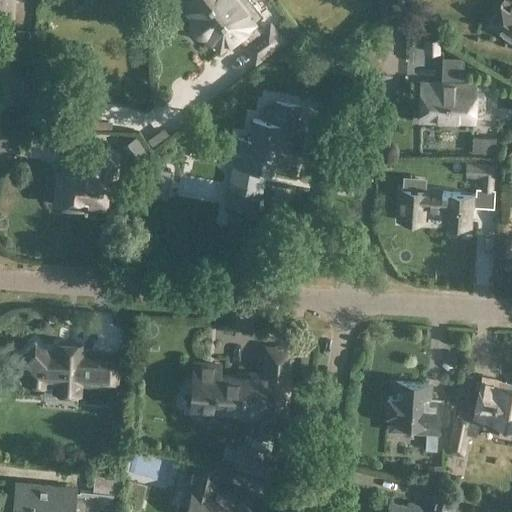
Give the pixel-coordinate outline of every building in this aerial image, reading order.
[(236,45),(262,32),(236,0),(210,0),(210,5),(206,8),(215,21),(212,26),(212,31),(217,34),(224,34),(226,33),(236,45)] [(489,18),(485,23),(511,42),(511,3),(508,8),(500,2),(489,18)] [(425,38),(425,51),(439,51),(438,39),(425,38)] [(441,79),(463,79),(464,57),(442,56),(441,79)] [(473,112),(481,113),(484,110),(484,96),(482,94),(474,93),(474,85),(421,82),(420,119),(473,121),(473,112)] [(248,138),(235,135),(223,206),(258,212),(264,172),(274,174),(281,133),(292,135),(297,105),(273,101),(270,121),(251,118),(248,138)] [(75,107),(40,107),(40,125),(75,125),(75,107)] [(137,134),(125,142),(138,160),(149,152),(137,134)] [(72,169),(56,168),(54,203),(64,203),(67,208),(75,208),(79,204),(103,206),(105,174),(114,175),(115,148),(94,147),(93,165),(73,163),(72,169)] [(478,177),(478,189),(495,190),(495,163),(466,161),(465,176),(478,177)] [(171,170),(153,166),(148,195),(166,199),(171,170)] [(399,187),(398,220),(424,222),(424,208),(445,210),(445,223),(467,224),(468,206),(476,206),(476,193),(399,187)] [(34,341),(16,356),(22,363),(21,383),(52,385),(51,392),(81,394),(82,384),(118,386),(119,384),(119,382),(125,382),(127,359),(120,358),(120,353),(84,350),(84,347),(85,343),(55,341),(54,346),(43,347),(40,348),(36,343),(34,341)] [(220,363),(194,361),(191,406),(205,407),(204,421),(230,423),(230,409),(244,410),(244,405),(269,408),(269,416),(284,417),(287,373),(276,372),(276,375),(244,372),(244,375),(219,373),(220,363)] [(511,428),(511,388),(511,385),(481,378),(473,417),(498,422),(499,426),(511,428)] [(436,433),(438,408),(427,408),(427,396),(424,395),(425,382),(395,381),(394,397),(388,396),(387,423),(388,423),(388,430),(420,432),(436,433)] [(473,417),(456,413),(447,452),(464,456),(473,417)] [(231,466),(272,478),(278,454),(269,452),(269,450),(266,449),(250,445),(246,444),(246,446),(237,444),(236,448),(232,462),(231,466)] [(246,511),(250,497),(215,487),(221,468),(194,460),(188,481),(192,482),(184,511),(246,511)] [(441,465),(427,463),(426,476),(439,478),(441,465)] [(75,486),(16,482),(13,511),(96,511),(97,506),(111,507),(112,492),(119,493),(121,471),(95,470),(93,489),(76,488),(75,486)] [(132,507),(140,510),(147,483),(129,478),(123,502),(132,504),(132,507)] [(386,511),(449,511),(453,500),(432,493),(426,511),(390,500),(386,511)]
